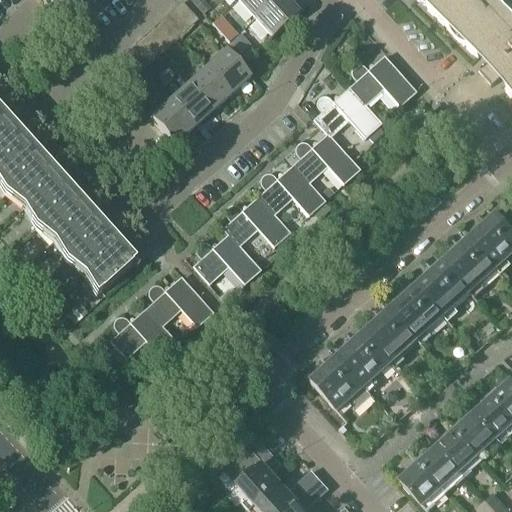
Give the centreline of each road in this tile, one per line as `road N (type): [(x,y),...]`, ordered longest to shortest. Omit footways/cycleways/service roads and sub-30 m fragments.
road 1 (residential): [(376,511),(266,389),(511,164)]
road 2 (residential): [(28,103),(121,202),(155,209),(278,103),(331,0)]
road 3 (residential): [(28,103),(145,0)]
